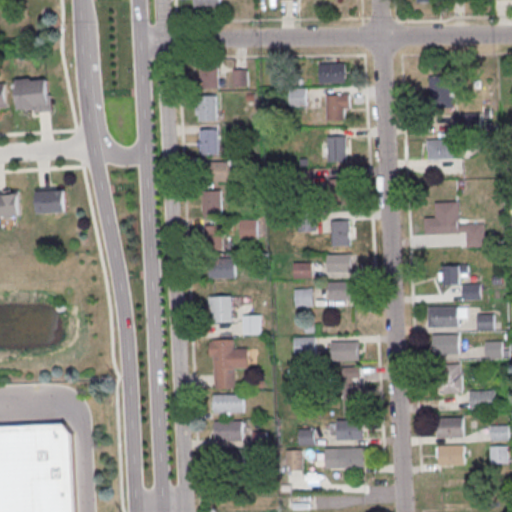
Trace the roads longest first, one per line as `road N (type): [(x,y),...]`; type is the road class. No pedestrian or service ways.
road 1 (tertiary): [(80,0),(130,379),(135,511)]
road 2 (residential): [(403,511),(377,0)]
road 3 (tertiary): [(163,511),(138,0)]
road 4 (residential): [(162,0),(186,511)]
road 5 (residential): [(511,35),(141,41)]
road 6 (tertiary): [(81,1),(105,137),(120,152),(148,155)]
